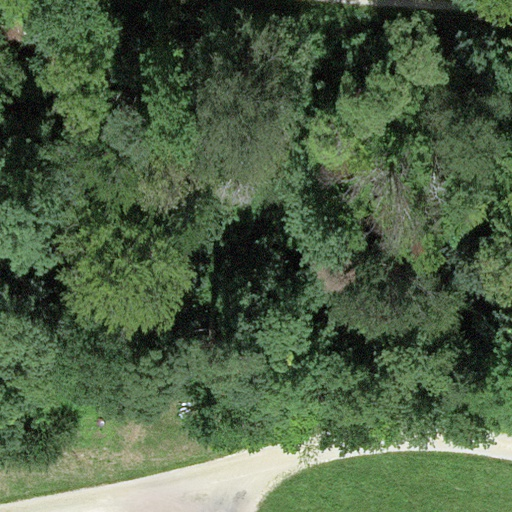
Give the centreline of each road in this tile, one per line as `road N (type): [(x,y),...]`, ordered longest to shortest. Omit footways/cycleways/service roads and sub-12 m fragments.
road 1 (track): [(202,502),(278,467),(397,443),(511,457)]
road 2 (track): [(511,6),(382,0)]
